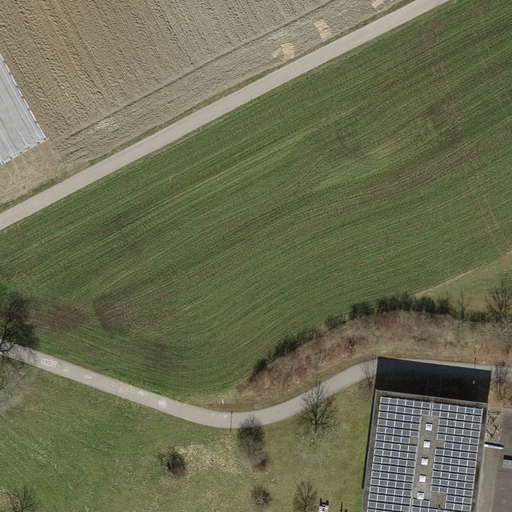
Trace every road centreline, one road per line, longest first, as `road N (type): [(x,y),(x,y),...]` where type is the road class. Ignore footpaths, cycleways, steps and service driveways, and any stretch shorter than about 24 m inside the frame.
road 1 (track): [(0,345),(229,426),(275,420),(350,379),(399,367),(511,380)]
road 2 (track): [(0,224),(437,0)]
